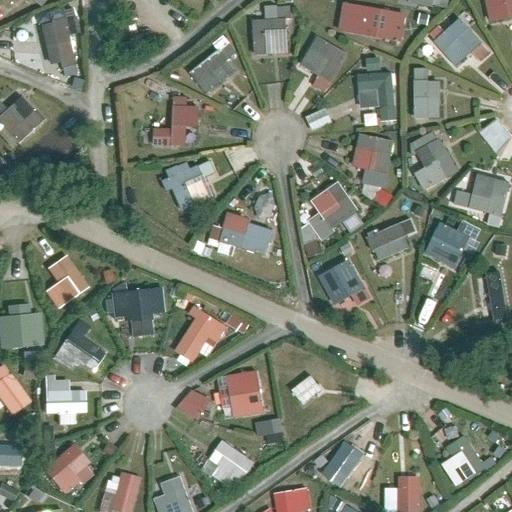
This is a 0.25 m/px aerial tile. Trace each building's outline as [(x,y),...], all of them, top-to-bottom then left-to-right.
[(47,0),(27,0),(38,10),(47,0)] [(511,0),(487,0),(493,23),(511,18),(511,0)] [(271,19),(252,20),(254,57),(273,56),(272,36),(296,34),(295,6),(270,7),(271,19)] [(402,42),(405,14),(367,9),(365,19),(351,17),(348,36),(402,42)] [(78,60),(68,19),(42,25),(52,66),(78,60)] [(443,26),(431,35),(457,65),(473,52),(481,63),(492,53),(463,19),(448,32),(443,26)] [(330,90),(351,54),(320,36),(298,71),(330,90)] [(228,40),(191,72),(209,93),(236,69),(229,62),(239,52),(228,40)] [(403,121),(399,61),(356,64),(360,124),(403,121)] [(431,68),(415,69),(418,117),(448,115),(447,80),(432,80),(431,68)] [(14,83),(0,95),(0,132),(7,140),(12,135),(16,141),(44,116),(14,83)] [(190,93),(173,94),(174,124),(154,125),(155,147),(192,146),(191,124),(202,124),(201,104),(190,104),(190,93)] [(315,130),(336,121),(330,108),(310,116),(315,130)] [(511,132),(501,118),(483,131),(498,151),(511,141),(511,132)] [(385,185),(396,138),(362,130),(350,177),(385,185)] [(436,181),(461,169),(444,135),(431,141),(427,132),(414,139),(436,181)] [(184,209),(216,197),(203,164),(193,168),(191,162),(178,166),(181,173),(171,176),(184,209)] [(502,222),(511,182),(511,178),(481,171),(476,192),(458,188),(453,210),(502,222)] [(361,209),(342,179),(303,204),(322,233),(361,209)] [(267,253),(276,229),(229,211),(224,225),(216,223),(207,247),(228,255),(233,241),(267,253)] [(402,219),(367,236),(379,262),(415,245),(402,219)] [(457,267),(472,235),(442,220),(427,252),(457,267)] [(69,300),(89,284),(66,254),(45,270),(69,300)] [(369,288),(353,259),(322,275),(338,305),(369,288)] [(510,316),(502,266),(473,271),(482,320),(510,316)] [(176,330),(172,286),(116,290),(118,314),(134,312),(135,333),(176,330)] [(0,314),(0,329),(1,348),(45,345),(44,312),(31,312),(31,303),(8,304),(9,314),(0,314)] [(214,347),(227,327),(200,310),(175,352),(196,364),(208,343),(214,347)] [(231,324),(248,333),(253,323),(236,315),(231,324)] [(87,365),(104,343),(76,322),(50,358),(72,374),(81,361),(87,365)] [(4,365),(0,367),(0,395),(17,382),(4,365)] [(63,381),(46,382),(47,413),(92,411),(91,390),(63,391),(63,381)] [(262,381),(221,384),(222,408),(264,406),(262,381)] [(181,408),(202,421),(215,401),(195,387),(181,408)] [(262,437),(286,432),(283,418),(259,423),(262,437)] [(467,436),(449,447),(470,480),(488,469),(467,436)] [(255,461),(223,442),(212,459),(244,478),(255,461)] [(27,446),(0,444),(0,462),(26,463),(27,446)] [(341,444),(320,473),(339,487),(361,459),(341,444)] [(95,467),(76,445),(46,471),(65,493),(95,467)] [(115,468),(103,507),(118,511),(133,511),(144,477),(115,468)] [(155,499),(160,511),(196,511),(181,476),(163,484),(168,494),(155,499)] [(419,511),(418,477),(400,477),(401,511),(419,511)] [(356,479),(352,491),(368,497),(372,485),(356,479)] [(310,486),(275,491),(277,511),(302,511),(302,507),(313,506),(310,486)]
